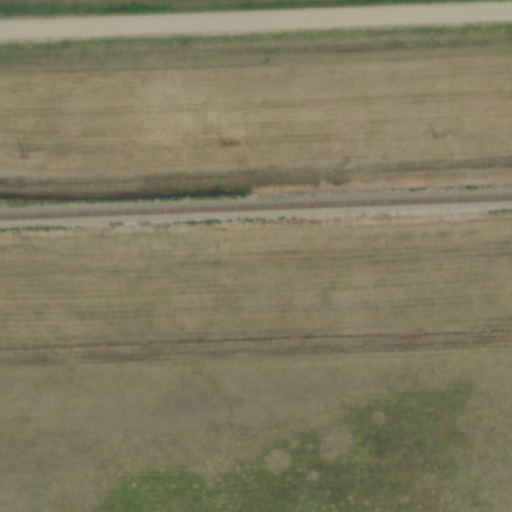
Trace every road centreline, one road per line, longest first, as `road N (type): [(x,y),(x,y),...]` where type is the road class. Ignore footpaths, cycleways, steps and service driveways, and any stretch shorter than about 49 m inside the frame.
road 1 (residential): [(511,10),(0,31)]
road 2 (track): [(0,329),(511,311)]
